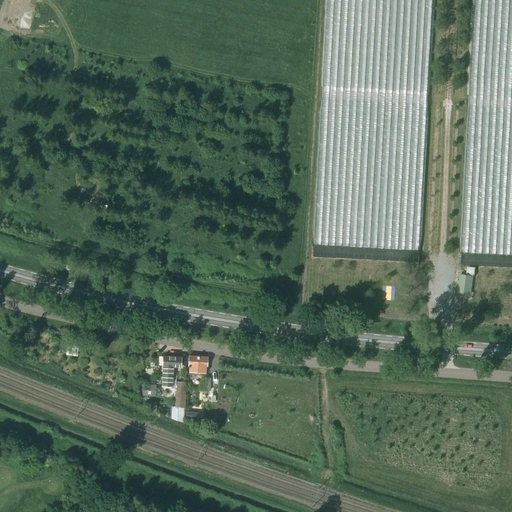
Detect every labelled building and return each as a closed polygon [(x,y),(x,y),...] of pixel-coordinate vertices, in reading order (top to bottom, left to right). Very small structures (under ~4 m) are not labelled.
[(460,274),(458,294),(468,295),(470,284),(473,285),(475,271),(466,271),(465,275),(460,274)] [(66,355),(77,355),(78,345),(67,344),(66,355)] [(161,387),(172,387),(173,368),(180,368),(180,358),(162,357),(161,387)] [(207,358),(206,358),(189,357),(188,375),(200,376),(200,374),(206,374),(207,358)] [(202,379),(201,391),(209,392),(210,380),(202,379)] [(175,407),(184,408),(185,383),(176,382),(175,407)] [(157,386),(141,385),(140,395),(156,396),(157,386)] [(184,409),(175,409),(174,419),(178,421),(178,422),(184,422),(184,409)]
